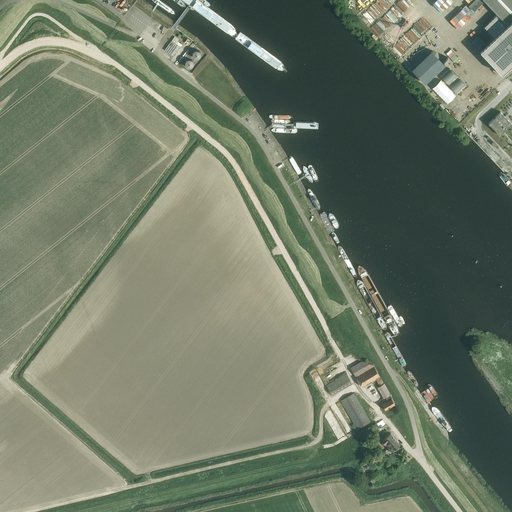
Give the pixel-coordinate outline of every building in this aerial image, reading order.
[(511,0),(483,0),(497,14),(484,27),(494,37),(480,51),(501,74),(511,63),(511,0)] [(165,50),(172,56),(180,46),(181,47),(182,45),(177,41),(179,39),(175,36),(165,50)] [(478,36),(472,42),(479,50),(486,43),(478,36)] [(193,51),(193,52),(192,54),(192,55),(193,57),(195,58),(196,58),(197,58),(199,58),(200,57),(201,55),(201,52),(199,51),(198,50),(196,50),(195,50),(193,51)] [(185,64),(186,65),(186,66),(188,67),(190,67),(191,67),(193,66),(193,63),(193,62),(192,60),(191,59),(188,59),(187,60),(186,61),(185,63),(185,64)] [(505,116),(500,112),(489,123),(500,135),(511,124),(507,119),(508,119),(508,118),(509,118),(509,117),(509,116),(508,115),(507,115),(506,115),(505,116)] [(315,207),(316,208),(317,209),(318,209),(319,209),(320,209),(320,208),(320,206),(319,205),(318,202),(314,194),(312,191),(311,189),(309,188),(308,188),(307,189),(307,190),(308,192),(308,193),(308,194),(309,197),(314,206),(315,207)] [(385,410),(395,404),(392,399),(392,398),(384,383),(384,384),(374,366),(374,365),(362,361),(358,363),(351,367),(356,377),(361,386),(376,378),(380,386),(378,387),(384,398),(386,397),(388,401),(382,404),(385,410)] [(332,395),(352,384),(346,374),(327,385),(332,395)] [(356,429),(370,421),(354,393),(341,400),(354,423),(353,424),(356,429)] [(391,452),(395,450),(400,445),(391,433),(382,440),(385,444),(391,452)]
